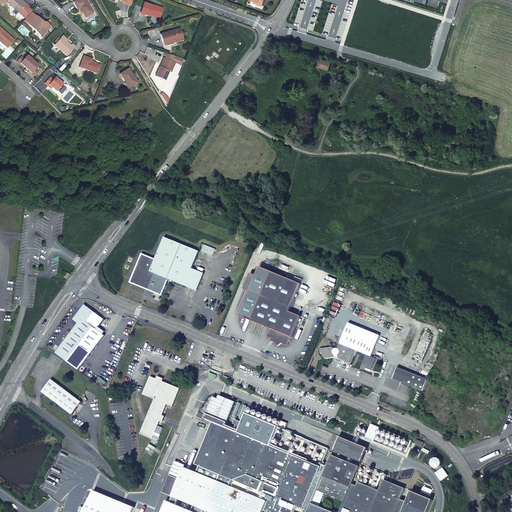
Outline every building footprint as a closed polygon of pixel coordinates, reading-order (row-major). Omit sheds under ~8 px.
[(6,0),(8,1),(27,17),(32,12),(32,11),(18,0),(6,0)] [(78,10),(79,10),(81,9),(82,11),(82,13),(85,18),(93,13),(85,0),(77,0),(73,3),(78,10)] [(150,13),(160,17),(163,8),(153,5),(153,6),(144,2),(141,13),(149,16),(150,15),(150,13)] [(51,26),(47,22),(45,24),(43,23),(44,22),(32,12),(27,17),(26,18),(31,22),(29,25),(36,31),(37,30),(44,35),(51,26)] [(0,27),(0,40),(8,48),(15,40),(0,27)] [(164,45),(173,42),(173,40),(182,37),(178,27),(160,34),(164,45)] [(67,42),(61,37),(54,45),(67,56),(75,47),(72,44),(71,45),(67,42)] [(155,76),(164,80),(168,71),(171,72),(175,62),(177,57),(167,53),(164,58),(161,64),(160,64),(155,76)] [(17,62),(19,64),(20,63),(23,65),(29,71),(32,73),(31,74),(33,77),(39,71),(36,68),(39,65),(27,55),(24,58),(22,56),(17,62)] [(100,65),(94,62),(92,63),(90,62),(91,60),(92,59),(83,56),(79,66),(97,73),(100,65)] [(335,63),(319,58),(316,68),(320,69),(321,67),(329,69),(331,65),(334,66),(334,65),(336,65),(336,63),(335,62),(335,63)] [(119,74),(125,83),(127,82),(130,87),(136,82),(128,69),(119,74)] [(267,75),(259,87),(271,95),(282,79),(271,71),(268,75),(267,75)] [(45,83),(48,86),(50,85),(53,87),(57,91),(63,84),(56,77),(53,80),(50,77),(45,83)] [(186,287),(195,291),(202,273),(193,269),(200,252),(165,238),(156,261),(146,257),(143,256),(135,276),(138,278),(135,285),(147,289),(148,286),(156,290),(155,292),(162,296),(165,289),(169,280),(186,287)] [(202,273),(195,291),(198,291),(205,274),(202,273)] [(300,285),(271,273),(252,322),(271,330),(269,335),(266,337),(270,341),(271,340),(278,348),(282,345),(288,347),(291,338),(293,339),(301,317),(289,313),(300,285)] [(55,353),(78,371),(105,336),(96,329),(103,320),(84,304),(72,319),(77,323),(55,353)] [(340,345),(340,344),(338,350),(337,350),(336,350),(335,350),(333,348),(321,350),(321,355),(323,355),(323,356),(323,357),(324,358),(324,359),(325,360),(326,360),(327,360),(335,359),(335,358),(336,356),(338,356),(339,358),(340,360),(351,365),(356,352),(366,356),(361,369),(366,370),(366,369),(372,371),(376,360),(371,358),(377,342),(353,332),(356,327),(349,324),(340,345)] [(380,337),(356,327),(353,332),(377,342),(380,337)] [(428,380),(397,368),(393,379),(423,391),(428,380)] [(153,439),(160,421),(162,415),(167,404),(173,406),(180,389),(163,381),(157,379),(151,377),(144,394),(155,399),(141,434),(153,439)] [(55,382),(49,383),(45,388),(46,395),(73,415),(82,403),(55,382)] [(247,421),(252,423),(254,424),(275,432),(280,420),(252,409),(247,421)] [(196,465),(201,467),(218,425),(214,423),(196,465)] [(232,430),(218,425),(201,467),(214,472),(212,477),(219,480),(218,481),(185,467),(180,479),(170,475),(163,492),(178,498),(205,510),(210,511),(263,511),(265,509),(272,511),(332,511),(319,506),(325,493),(345,502),(343,508),(345,510),(343,511),(428,511),(433,500),(412,491),(409,490),(407,495),(410,496),(409,499),(407,498),(406,501),(401,499),(405,489),(384,480),(379,490),(376,489),(370,486),(358,482),(357,486),(353,484),(360,467),(332,455),(328,466),(325,473),(320,471),(322,467),(319,466),(294,455),(232,430)] [(233,428),(232,430),(294,455),(295,454),(250,435),(247,434),(233,428)] [(367,448),(339,437),(334,451),(362,462),(367,448)] [(317,464),(319,465),(320,463),(325,449),(324,449),(324,448),(302,440),(300,444),(296,443),(292,451),(297,453),(296,456),(317,464)] [(320,463),(319,465),(319,466),(322,467),(320,471),(325,473),(328,466),(320,463)] [(443,468),(436,473),(441,480),(448,475),(443,468)] [(377,471),(370,486),(376,489),(382,473),(377,471)] [(97,494),(89,511),(204,511),(205,510),(178,498),(174,503),(167,502),(162,511),(132,511),(134,509),(97,494)]
